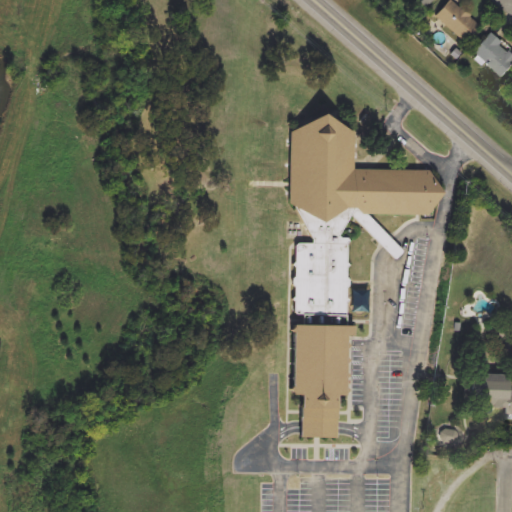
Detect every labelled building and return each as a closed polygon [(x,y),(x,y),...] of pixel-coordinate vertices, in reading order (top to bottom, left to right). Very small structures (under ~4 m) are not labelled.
[(432,0),(424,8),(415,0),(432,0)] [(451,0),(479,27),(464,44),(433,15),(447,0),(451,0)] [(511,66),(500,80),(471,53),(490,33),(511,52),(511,66)] [(369,216),(403,251),(393,261),(351,216),(348,217),(336,238),(344,238),(345,326),(348,326),(348,337),(344,337),(345,396),(331,397),(332,438),(295,439),(295,395),(288,395),(287,325),(300,325),(300,313),(291,314),(290,245),(311,244),(311,239),(288,205),(287,134),(316,114),(352,134),(352,170),(431,170),(431,215),(369,216)] [(511,412),(465,412),(466,380),(505,381),(505,390),(511,390),(511,412)] [(442,429),(457,429),(457,443),(442,443),(442,429)]
